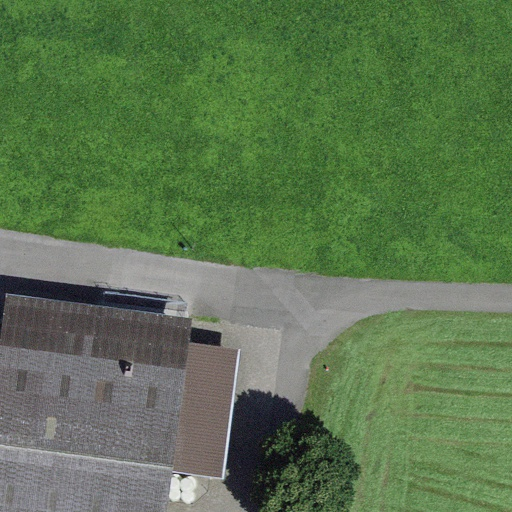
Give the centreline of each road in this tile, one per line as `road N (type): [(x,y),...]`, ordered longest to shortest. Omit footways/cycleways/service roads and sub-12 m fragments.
road 1 (track): [(291,300),(0,251)]
road 2 (track): [(511,303),(291,300)]
road 3 (track): [(291,300),(270,511)]
